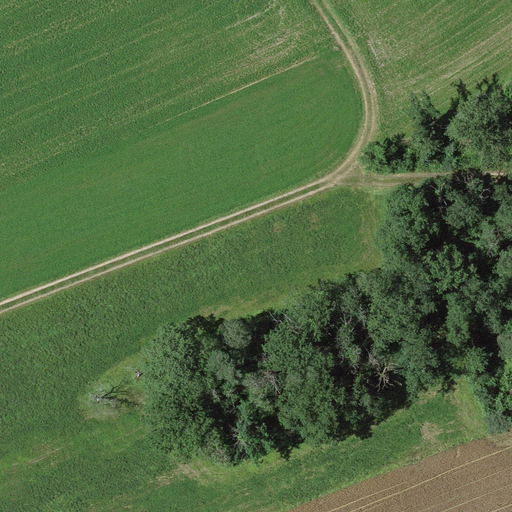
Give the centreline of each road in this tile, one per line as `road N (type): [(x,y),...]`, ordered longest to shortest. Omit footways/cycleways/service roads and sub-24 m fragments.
road 1 (track): [(0,308),(330,184)]
road 2 (track): [(330,184),(357,159),(371,108),(316,0)]
road 3 (track): [(330,184),(511,177)]
